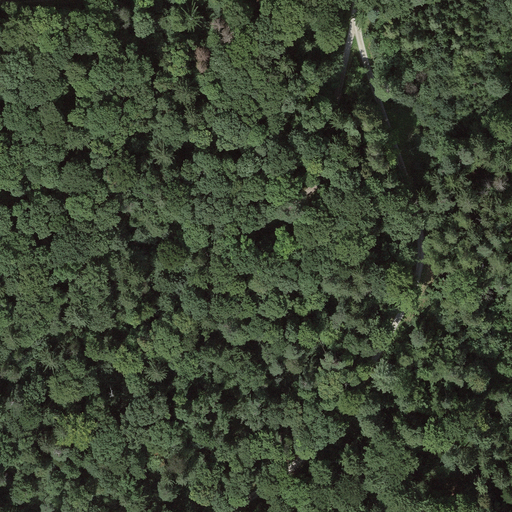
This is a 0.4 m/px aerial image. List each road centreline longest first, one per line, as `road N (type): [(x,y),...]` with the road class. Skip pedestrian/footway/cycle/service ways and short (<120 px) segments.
road 1 (track): [(355,0),(354,30),(411,204),(420,268),(342,414),(232,511)]
road 2 (track): [(0,256),(279,210),(299,199),(324,167),(354,30)]
